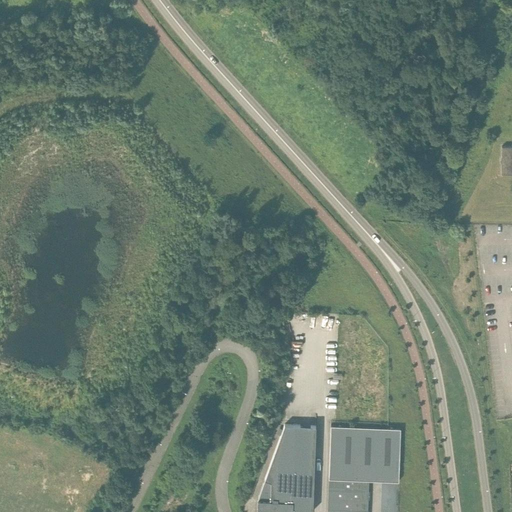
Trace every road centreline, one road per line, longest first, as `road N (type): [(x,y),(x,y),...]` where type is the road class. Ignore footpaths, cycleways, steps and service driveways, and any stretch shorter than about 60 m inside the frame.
road 1 (unclassified): [(224,511),(222,475),(255,368),(234,346),(210,352),(197,367),(128,511)]
road 2 (secondary): [(159,0),(374,240)]
road 3 (secondary): [(488,511),(462,364),(421,287),(374,240)]
road 4 (secondary): [(374,240),(412,304),(437,372),(456,511)]
